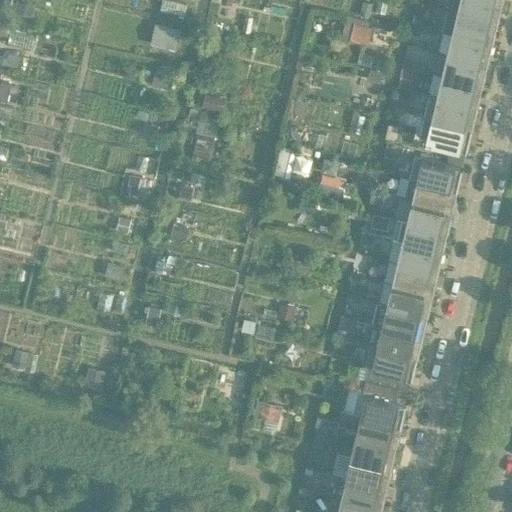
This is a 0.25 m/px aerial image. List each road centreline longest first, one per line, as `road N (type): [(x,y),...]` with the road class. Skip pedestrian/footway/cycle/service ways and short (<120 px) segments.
road 1 (residential): [(511,99),(412,511)]
road 2 (tertiary): [(483,511),(511,394)]
